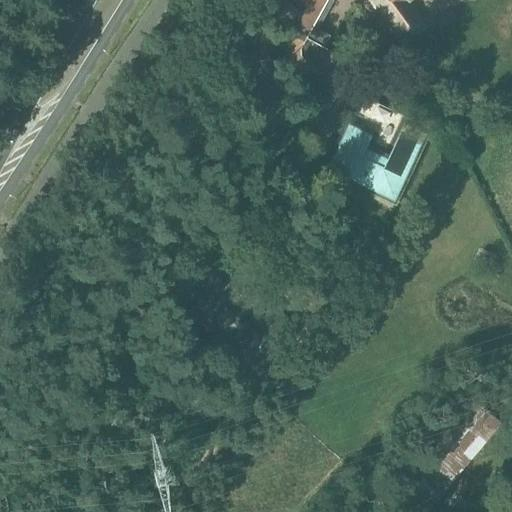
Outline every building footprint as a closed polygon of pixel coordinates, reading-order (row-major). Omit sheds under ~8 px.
[(312,0),(295,33),(307,38),(327,0),(312,0)] [(373,0),(395,30),(404,43),(427,27),(418,13),(410,2),(412,0),(373,0)] [(260,14),(246,40),(267,51),(280,25),(260,14)] [(287,63),(284,59),(259,61),(292,100),(309,86),(318,96),(328,88),(301,57),(301,49),(307,38),(295,33),(285,50),(286,59),(288,62),(287,63)] [(373,137),(350,125),(328,170),(395,202),(427,134),(405,124),(388,160),(367,150),(373,137)] [(208,250),(166,298),(266,384),(280,368),(273,362),(301,330),(208,250)] [(390,488),(419,511),(428,511),(503,423),(468,395),(390,488)]
